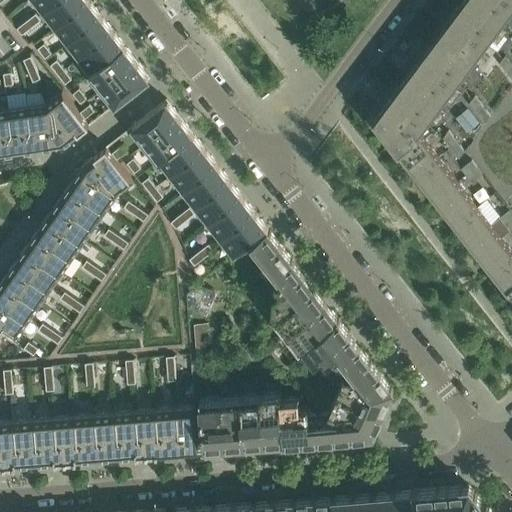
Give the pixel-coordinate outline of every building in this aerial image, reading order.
[(35,0),(45,12),(60,0),(35,0)] [(57,27),(91,0),(90,0),(60,0),(45,12),(57,27)] [(69,42),(103,16),(91,0),(57,27),(69,42)] [(502,22),(472,0),(463,0),(452,16),(487,42),(502,22)] [(511,8),(511,0),(472,0),(502,22),(511,8)] [(32,27),(42,20),(39,16),(37,13),(27,21),(32,27)] [(80,57),(114,31),(103,16),(69,42),(80,57)] [(487,42),(452,16),(437,36),(472,62),(487,42)] [(23,34),(32,27),(27,21),(18,28),(20,31),(23,34)] [(92,72),(126,46),(114,31),(80,57),(92,72)] [(472,62),(437,36),(421,56),(456,82),(472,62)] [(45,43),(38,48),(46,58),(52,53),(45,43)] [(104,88),(138,61),(126,46),(92,72),(104,88)] [(511,77),(511,63),(506,55),(501,62),(511,77)] [(36,67),(32,56),(28,58),(24,59),(29,70),(36,67)] [(456,82),(421,56),(406,76),(441,103),(456,82)] [(51,65),(59,74),(65,69),(57,60),(51,65)] [(116,103),(150,77),(138,61),(104,88),(116,103)] [(41,78),(36,67),(29,70),(34,81),(37,80),(41,78)] [(72,79),(65,69),(59,74),(66,84),(72,79)] [(14,84),(12,72),(4,73),(6,85),(14,84)] [(441,103),(406,76),(391,96),(426,123),(441,103)] [(81,102),(88,97),(80,88),(74,93),(81,102)] [(86,118),(81,112),(77,107),(64,90),(47,102),(65,144),(90,124),(86,118)] [(440,157),(420,131),(426,123),(391,96),(375,118),(418,173),(440,157)] [(470,103),(486,123),(491,116),(476,96),(470,103)] [(147,143),(181,116),(168,99),(134,125),(147,143)] [(65,144),(47,102),(29,105),(35,149),(37,149),(38,149),(38,148),(54,146),(57,150),(65,144)] [(86,118),(95,110),(91,104),(81,112),(86,118)] [(35,149),(29,105),(10,108),(16,152),(35,149)] [(0,154),(16,152),(10,108),(0,109),(0,154)] [(159,159),(194,132),(181,116),(147,143),(159,159)] [(465,151),(449,130),(444,138),(460,158),(465,151)] [(172,175),(206,148),(194,132),(159,159),(172,175)] [(122,145),(113,153),(118,159),(127,152),(122,145)] [(134,180),(121,163),(118,159),(113,153),(107,146),(87,162),(118,192),(134,180)] [(184,191),(219,164),(206,148),(172,175),(184,191)] [(459,181),(440,157),(418,173),(437,198),(459,181)] [(134,158),(128,163),(136,172),(142,167),(134,158)] [(483,173),(472,160),(462,168),(472,182),(483,173)] [(118,192),(87,162),(75,172),(77,175),(74,181),(73,181),(72,181),(71,183),(107,208),(118,192)] [(197,207),(231,180),(219,164),(184,191),(197,207)] [(149,177),(143,182),(150,192),(157,187),(149,177)] [(209,223),(244,196),(231,180),(197,207),(209,223)] [(478,206),(459,181),(437,198),(457,223),(478,206)] [(107,208),(71,183),(64,193),(65,193),(63,196),(62,196),(62,197),(61,197),(60,198),(96,224),(107,208)] [(164,196),(157,187),(150,192),(158,201),(164,196)] [(222,239),(256,212),(244,196),(209,223),(222,239)] [(96,224),(60,198),(53,209),(54,209),(52,212),(51,212),(50,212),(49,214),(85,240),(96,224)] [(135,214),(139,207),(129,200),(125,207),(135,214)] [(191,206),(181,214),(186,220),(196,213),(193,210),(191,206)] [(497,230),(478,206),(457,223),(476,247),(497,230)] [(149,214),(139,207),(135,214),(144,221),(147,217),(149,214)] [(510,231),(511,229),(511,210),(511,209),(500,217),(510,231)] [(254,242),(270,230),(256,212),(222,239),(235,255),(253,241),(254,242)] [(85,240),(49,214),(42,224),(43,225),(40,228),(39,228),(38,230),(74,255),(85,240)] [(177,228),(186,220),(181,214),(172,221),(174,225),(177,228)] [(115,242),(120,235),(110,228),(107,231),(105,235),(115,242)] [(74,255),(38,230),(31,240),(32,240),(29,244),(28,244),(27,246),(63,271),(74,255)] [(298,266),(270,230),(254,242),(278,273),(277,282),(298,266)] [(511,257),(511,249),(497,230),(476,247),(495,271),(511,257)] [(130,242),(120,235),(115,242),(125,249),(127,245),(130,242)] [(209,244),(200,251),(205,258),(214,250),(212,247),(209,244)] [(63,271),(27,246),(20,256),(21,256),(18,259),(17,259),(17,260),(16,261),(52,287),(63,271)] [(195,265),(205,258),(200,251),(190,259),(193,262),(195,265)] [(511,257),(495,271),(511,293),(511,257)] [(93,273),(98,266),(88,260),(85,263),(83,266),(93,273)] [(52,287),(16,261),(9,271),(10,272),(7,275),(6,275),(5,277),(41,303),(52,287)] [(108,273),(98,266),(93,273),(103,280),(105,277),(108,273)] [(280,315),(315,287),(298,266),(277,282),(276,291),(279,294),(276,296),(275,310),(280,315)] [(41,303),(5,277),(0,284),(0,297),(30,318),(41,303)] [(287,335),(327,303),(315,287),(280,315),(275,319),(287,335)] [(73,302),(76,298),(66,291),(63,294),(61,298),(71,305),(73,302)] [(30,318),(0,297),(0,320),(7,325),(19,334),(30,318)] [(86,305),(76,298),(73,302),(71,305),(81,312),(83,308),(86,305)] [(304,346),(339,319),(327,303),(287,335),(299,350),(304,346)] [(327,361),(355,339),(339,319),(304,346),(315,361),(323,355),(327,361)] [(49,336),(54,329),(44,322),(41,326),(39,329),(49,336)] [(63,336),(54,329),(49,336),(59,343),(61,340),(63,336)] [(394,389),(355,339),(327,361),(332,366),(340,360),(342,362),(345,360),(350,366),(346,374),(392,394),(394,389)] [(39,348),(29,341),(25,348),(35,355),(39,348)] [(167,356),(168,368),(176,368),(175,356),(167,356)] [(131,359),(126,360),(127,372),(136,371),(135,359),(131,359)] [(90,362),(86,363),(87,375),(95,374),(94,362),(90,362)] [(49,366),(45,366),(46,378),(54,378),(53,366),(49,366)] [(176,368),(168,368),(169,380),(173,380),(177,380),(176,368)] [(8,369),(4,369),(5,381),(13,381),(12,369),(8,369)] [(137,383),(136,371),(127,372),(128,384),(132,383),(137,383)] [(96,386),(95,374),(87,375),(88,387),(92,386),(96,386)] [(392,394),(346,374),(338,392),(384,412),(392,394)] [(55,389),(54,378),(46,378),(47,390),(51,390),(55,389)] [(14,393),(13,381),(5,381),(6,393),(10,393),(14,393)] [(376,431),(384,412),(338,392),(329,411),(376,431)] [(301,394),(284,396),(288,441),(311,440),(309,412),(309,402),(301,403),(301,394)] [(223,396),(201,398),(205,448),(227,446),(223,401),(223,396)] [(284,396),(263,397),(267,443),(288,441),(284,396)] [(263,397),(243,399),(247,445),(267,443),(263,397)] [(243,399),(223,401),(227,446),(247,445),(243,399)] [(196,405),(175,407),(179,450),(199,449),(196,405)] [(179,450),(175,407),(155,409),(158,452),(179,450)] [(158,452),(155,409),(135,410),(138,454),(158,452)] [(138,454),(135,410),(115,412),(118,455),(138,454)] [(376,431),(329,411),(327,416),(320,416),(319,412),(309,412),(311,440),(374,435),(376,431)] [(118,455),(115,412),(94,414),(97,457),(118,455)] [(97,457),(94,414),(73,415),(77,458),(97,457)] [(77,458),(73,415),(53,417),(56,460),(77,458)] [(56,460),(53,417),(33,418),(37,462),(56,460)] [(37,462),(33,418),(12,420),(16,463),(37,462)] [(0,464),(16,463),(12,420),(0,421),(0,464)] [(492,511),(493,511),(490,507),(487,506),(470,485),(415,489),(417,511),(492,511)] [(417,511),(415,489),(394,491),(395,511),(417,511)] [(395,511),(394,491),(374,493),(375,511),(395,511)] [(375,511),(374,493),(354,494),(355,511),(375,511)] [(355,511),(354,494),(334,496),(335,511),(355,511)] [(335,511),(334,496),(314,497),(315,511),(335,511)] [(315,511),(314,497),(294,499),(295,511),(315,511)] [(295,511),(294,499),(274,500),(275,511),(295,511)] [(275,511),(274,500),(255,502),(255,511),(275,511)] [(255,511),(255,502),(235,504),(235,511),(255,511)]
